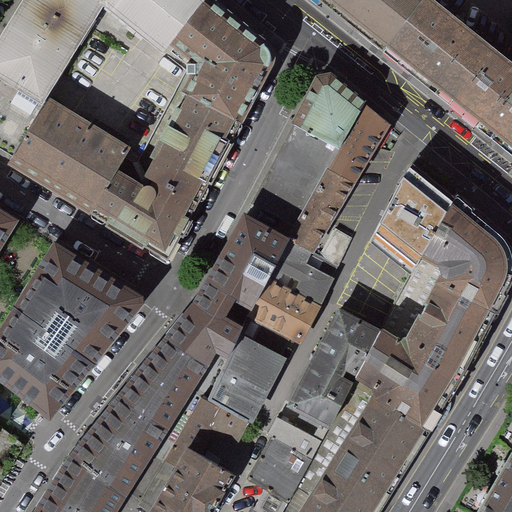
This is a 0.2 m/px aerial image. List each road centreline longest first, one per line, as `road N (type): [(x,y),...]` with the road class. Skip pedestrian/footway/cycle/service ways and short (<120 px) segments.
road 1 (residential): [(310,35),(174,297),(10,511)]
road 2 (residential): [(310,35),(511,197)]
road 3 (secondary): [(410,511),(511,347)]
